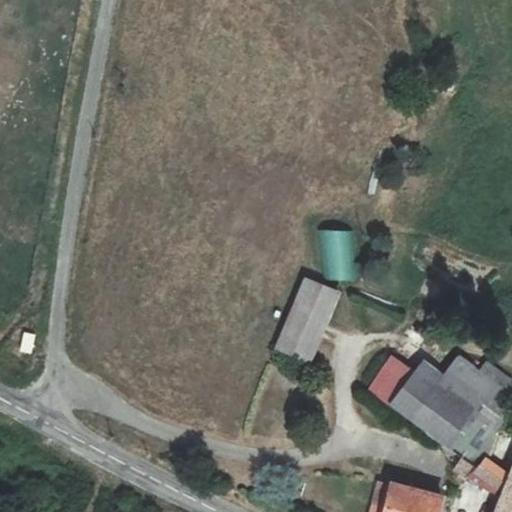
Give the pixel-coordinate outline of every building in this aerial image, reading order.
[(308,361),(338,295),(307,281),(277,347),(308,361)] [(25,334),(21,351),(31,354),(35,337),(25,334)] [(485,457),(511,408),(511,398),(504,393),(511,381),(489,363),(480,375),(460,357),(444,377),(424,362),(415,373),(393,357),(370,389),(461,459),(475,470),(485,457)] [(511,511),(511,471),(510,476),(485,457),(475,470),(461,459),(451,473),(460,481),(469,470),(502,496),(495,511),(511,511)] [(436,511),(441,494),(391,481),(390,485),(378,482),(372,505),(383,507),(381,511),(436,511)]
